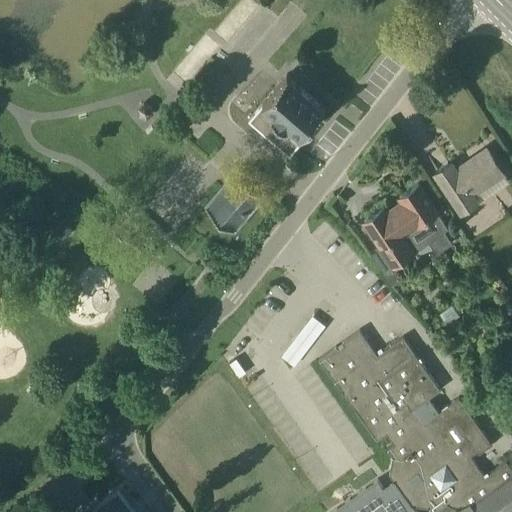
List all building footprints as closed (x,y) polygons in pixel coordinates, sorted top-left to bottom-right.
[(323,107),(285,74),(248,118),(288,154),(303,137),(300,134),(323,107)] [(142,102),(136,107),(137,116),(145,119),(152,114),(151,106),(142,102)] [(449,163),(434,173),(461,213),(506,183),(502,175),(503,174),(485,148),(454,169),(449,163)] [(262,194),(234,170),(203,205),(231,230),(262,194)] [(446,229),(417,184),(399,196),(398,197),(402,202),(385,213),(381,208),(363,220),(380,246),(370,252),(389,282),(399,275),(393,265),(428,242),(435,253),(451,243),(443,231),(446,229)] [(394,298),(371,282),(362,296),(384,311),(394,298)] [(450,305),(438,314),(446,324),(458,315),(450,305)] [(293,365),(326,322),(312,312),(280,354),(293,365)] [(260,330),(247,321),(242,330),(255,338),(260,330)] [(511,511),(511,471),(505,461),(487,474),(486,472),(482,474),(469,456),(474,452),(478,453),(491,445),(457,398),(439,411),(429,396),(439,389),(401,337),(376,355),(358,330),(317,358),(375,440),(385,433),(392,444),(386,448),(391,456),(388,474),(391,479),(381,487),(376,480),(330,511),(511,511)] [(93,511),(133,511),(116,490),(92,509),(93,511)]
